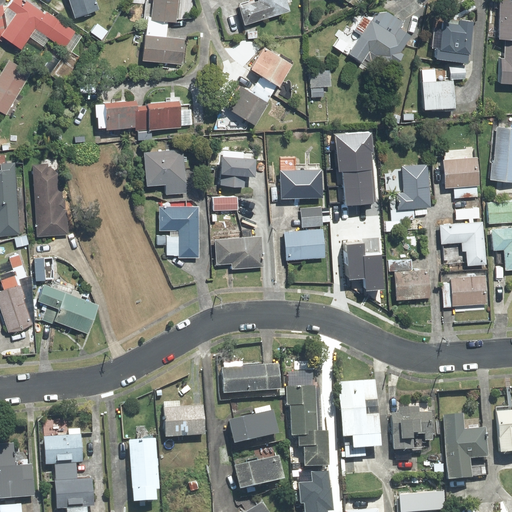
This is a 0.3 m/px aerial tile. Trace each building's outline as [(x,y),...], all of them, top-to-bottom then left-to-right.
[(25,0),(12,0),(10,4),(0,6),(0,39),(1,40),(4,36),(22,48),(30,35),(44,44),(49,36),(72,52),(83,35),(47,11),(45,13),(25,0)] [(69,0),(76,18),(99,9),(95,0),(69,0)] [(179,0),(154,0),(152,20),(177,22),(179,0)] [(240,7),(245,24),(291,11),(287,0),(249,0),(249,1),(241,4),(242,7),(240,7)] [(511,0),(499,0),(499,39),(505,40),(511,39),(511,0)] [(366,55),(388,69),(393,61),(398,64),(404,54),(401,52),(412,36),(400,28),(404,23),(387,12),(376,13),(351,53),(362,60),(366,55)] [(459,25),(444,23),(443,29),(434,28),(432,48),(438,49),(436,59),(468,63),(469,54),(470,54),(474,22),(460,20),(459,25)] [(246,31),(246,40),(260,40),(260,32),(246,31)] [(146,35),(143,61),(182,65),(185,39),(146,35)] [(511,39),(505,40),(505,58),(501,58),(500,84),(511,84),(511,39)] [(265,48),(252,69),(261,75),(278,85),(279,86),(292,64),(265,48)] [(60,59),(47,51),(37,66),(50,74),(60,59)] [(31,73),(9,61),(0,76),(0,111),(7,115),(31,73)] [(464,66),(449,67),(450,79),(465,78),(464,66)] [(456,108),(454,81),(436,82),(435,69),(422,70),(425,111),(456,108)] [(321,87),(328,87),(328,72),(308,72),(308,98),(321,98),(321,87)] [(261,75),(251,91),(267,101),(278,85),(261,75)] [(226,107),(255,125),(269,103),(267,101),(251,91),(240,85),(226,107)] [(107,128),(107,130),(139,128),(138,106),(137,100),(95,104),(96,118),(98,118),(99,128),(107,128)] [(140,139),(151,138),(151,130),(181,128),(180,124),(190,123),(189,105),(183,106),(182,101),(147,104),(146,106),(138,106),(139,128),(140,139)] [(402,110),(401,121),(413,122),(414,111),(402,110)] [(491,163),(490,180),(511,181),(511,128),(497,127),(494,163),(491,163)] [(370,129),(333,131),(333,147),(370,145),(370,129)] [(370,145),(333,147),(334,163),(339,163),(371,162),(370,145)] [(145,153),(147,186),(165,185),(166,194),(186,193),(183,150),(145,153)] [(221,185),(242,187),(243,176),(255,177),(257,159),(223,157),(221,185)] [(60,188),(58,158),(44,159),(44,164),(33,165),(38,236),(68,234),(67,210),(66,210),(65,199),(63,199),(62,188),(60,188)] [(444,160),(446,188),(454,187),(477,185),(479,185),(477,158),(444,160)] [(371,162),(339,163),(339,182),(372,180),(371,162)] [(0,235),(19,234),(14,163),(1,164),(1,171),(0,170),(0,235)] [(404,193),(397,193),(398,210),(414,209),(431,208),(428,164),(402,166),(404,193)] [(322,170),(281,171),(281,199),(323,198),(322,170)] [(372,180),(339,182),(340,201),(373,200),(372,180)] [(477,185),(454,187),(455,198),(478,197),(477,185)] [(237,197),(213,198),(214,211),(238,210),(237,197)] [(511,201),(487,203),(489,223),(511,221),(511,201)] [(170,236),(158,236),(158,244),(167,244),(167,256),(178,256),(178,258),(199,258),(199,207),(159,206),(159,231),(170,231),(170,236)] [(321,207),(301,209),(302,227),(323,226),(321,207)] [(456,210),(457,220),(479,218),(479,208),(456,210)] [(415,219),(414,209),(398,210),(391,211),(391,221),(415,219)] [(400,222),(384,222),(383,232),(399,232),(400,222)] [(462,243),(462,251),(467,251),(468,266),(486,264),(483,222),(440,225),(441,244),(462,243)] [(511,270),(511,229),(493,231),(494,250),(504,249),(506,271),(511,270)] [(323,230),(285,233),(287,261),(325,257),(323,230)] [(264,267),(262,237),(215,240),(217,265),(232,264),(232,269),(264,267)] [(344,242),(347,280),(366,278),(363,253),(362,240),(344,242)] [(366,278),(367,292),(386,291),(382,252),(363,253),(366,278)] [(22,330),(33,324),(24,299),(26,298),(20,280),(27,277),(19,255),(10,259),(13,270),(0,275),(0,277),(4,291),(0,292),(0,305),(9,331),(22,330)] [(52,258),(35,259),(36,280),(54,279),(52,258)] [(389,271),(412,270),(411,259),(389,261),(389,271)] [(429,270),(394,272),(397,300),(431,298),(429,270)] [(452,306),(487,304),(486,276),(451,278),(451,283),(452,306)] [(443,306),(452,306),(451,283),(442,283),(443,306)] [(48,305),(42,320),(53,324),(55,321),(88,334),(99,305),(45,285),(39,301),(48,305)] [(221,395),(278,390),(276,366),(219,370),(221,395)] [(293,439),(293,449),(298,449),(298,469),(323,469),(323,434),(312,434),(312,373),(287,373),(287,391),(283,391),(283,408),(288,408),(288,439),(293,439)] [(343,439),(344,458),(362,457),(362,449),(375,448),(371,381),(333,383),(336,440),(343,439)] [(511,403),(509,404),(509,407),(495,407),(496,413),(493,413),(495,456),(511,455),(511,403)] [(203,437),(201,407),(179,409),(179,404),(162,405),(162,410),(161,410),(163,440),(203,437)] [(388,415),(390,451),(410,451),(409,436),(421,435),(421,442),(430,442),(429,413),(417,413),(417,408),(396,409),(396,414),(388,415)] [(276,436),(271,413),(225,424),(230,446),(276,436)] [(483,459),(481,429),(462,430),(461,414),(440,415),(443,481),(467,480),(466,477),(481,476),(480,459),(483,459)] [(80,465),(77,431),(67,431),(67,437),(41,440),(43,467),(52,466),(53,475),(75,474),(74,465),(80,465)] [(154,493),(153,436),(138,436),(138,443),(127,443),(128,504),(152,503),(151,493),(154,493)] [(10,446),(0,447),(0,501),(33,498),(29,467),(13,468),(10,446)] [(281,479),(276,457),(229,468),(234,490),(281,479)] [(75,482),(75,474),(53,475),(54,483),(52,483),(54,511),(64,510),(85,509),(91,508),(89,481),(75,482)] [(299,503),(299,511),(330,511),(330,500),(299,503)]
